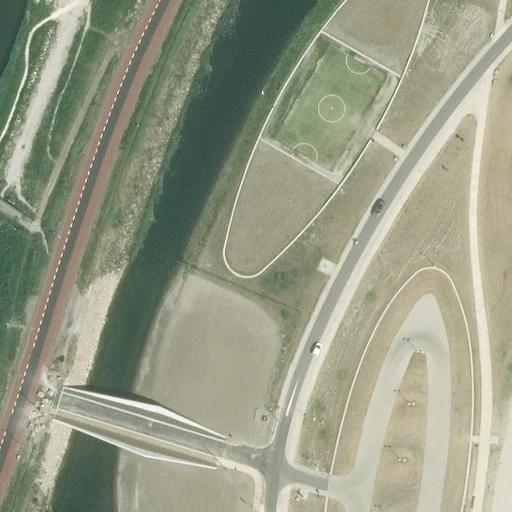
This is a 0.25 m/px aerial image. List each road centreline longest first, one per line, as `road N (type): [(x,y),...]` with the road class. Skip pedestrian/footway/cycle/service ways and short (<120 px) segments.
road 1 (tertiary): [(24,394),(90,183),(165,0)]
road 2 (unclassified): [(273,471),(59,403)]
